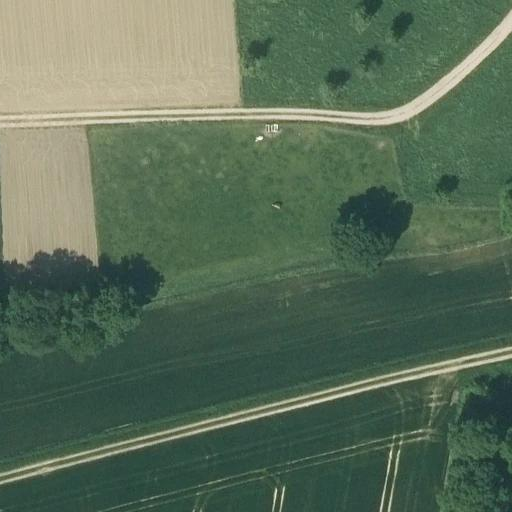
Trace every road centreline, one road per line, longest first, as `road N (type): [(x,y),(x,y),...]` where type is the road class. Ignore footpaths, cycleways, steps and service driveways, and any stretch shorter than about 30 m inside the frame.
road 1 (track): [(511,18),(406,116),(0,125)]
road 2 (track): [(511,353),(0,485)]
